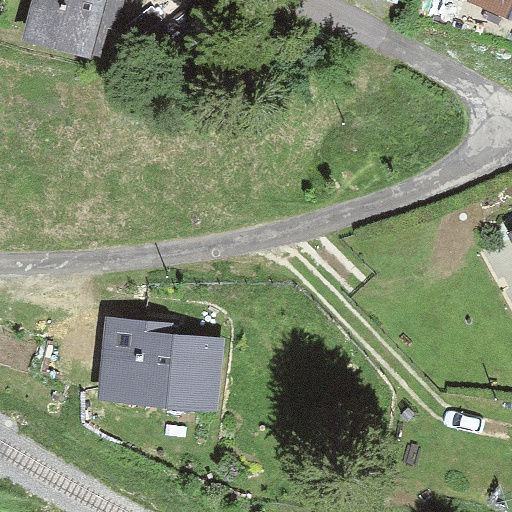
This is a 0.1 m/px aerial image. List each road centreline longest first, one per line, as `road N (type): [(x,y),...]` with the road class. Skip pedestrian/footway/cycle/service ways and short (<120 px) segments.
road 1 (residential): [(0,269),(231,247),(303,232),(430,191),(493,151),(511,116)]
road 2 (residential): [(511,104),(305,1)]
